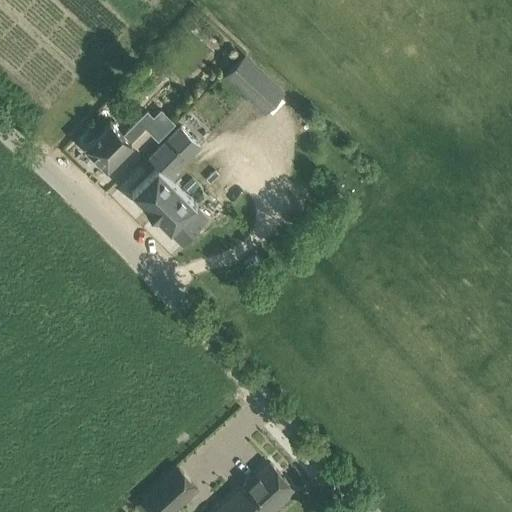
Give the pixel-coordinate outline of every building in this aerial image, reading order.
[(287,90),(245,51),(224,74),(266,112),(287,90)] [(107,165),(145,128),(158,139),(175,122),(161,108),(153,116),(148,111),(124,134),(110,120),(86,144),(107,165)] [(172,229),(182,238),(207,213),(176,182),(182,176),(175,169),(200,145),(181,125),(149,157),(158,166),(135,189),(134,189),(132,190),(134,192),(135,192),(147,204),(146,204),(147,205),(149,207),(155,213),(155,214),(157,215),(158,216),(169,226),(169,227),(171,229),(171,228),(172,229)] [(186,184),(192,190),(200,183),(193,176),(186,184)] [(268,511),(296,488),(270,460),(235,492),(213,511),(268,511)] [(155,511),(171,511),(199,487),(178,464),(142,497),(155,511)]
